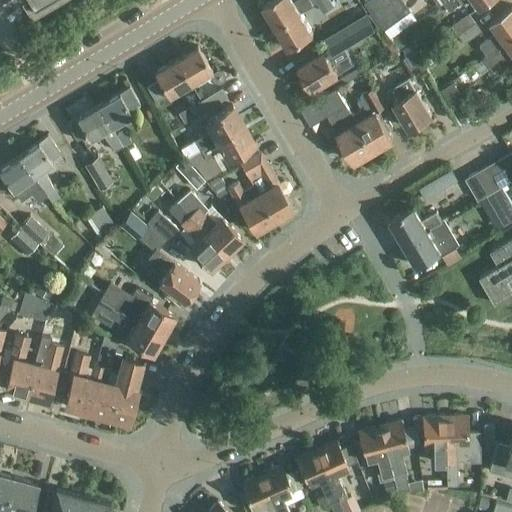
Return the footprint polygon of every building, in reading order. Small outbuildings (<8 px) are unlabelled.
[(272,0),(263,6),(276,28),(300,13),(317,3),(321,0),(295,0),(293,2),(292,0),(272,0)] [(333,7),(329,0),(321,0),(317,3),(323,13),(333,7)] [(368,0),(364,3),(372,13),(389,0),(368,0)] [(379,24),(380,23),(406,4),(403,0),(389,0),(372,13),(379,24)] [(446,0),(443,2),(449,11),(461,2),(462,4),(467,0),(473,0),(480,9),(491,0),(446,0)] [(380,23),(385,30),(390,38),(417,19),(406,4),(380,23)] [(495,36),(501,45),(511,36),(511,6),(490,22),(498,34),(495,36)] [(313,35),(300,13),(276,28),(288,49),(313,35)] [(374,27),(373,25),(366,13),(344,27),(324,39),(330,49),(299,67),(312,89),(354,64),(346,49),(341,52),(339,48),(352,40),(374,27)] [(451,26),(458,36),(475,23),(469,13),(451,26)] [(481,31),(475,23),(458,36),(464,44),(481,31)] [(495,50),(495,49),(487,55),(483,58),(490,69),(511,53),(511,36),(501,45),(495,50)] [(424,49),(430,64),(441,59),(435,45),(424,49)] [(197,46),(175,59),(189,83),(212,70),(197,46)] [(412,77),(426,69),(415,51),(401,59),(412,77)] [(175,59),(154,71),(168,95),(189,83),(175,59)] [(408,77),(386,90),(409,128),(431,115),(416,89),(415,90),(408,77)] [(453,110),(464,103),(453,84),(442,91),(453,110)] [(129,86),(98,104),(111,126),(131,114),(128,108),(138,102),(129,86)] [(362,110),(353,115),(373,150),(392,139),(376,111),(386,106),(375,87),(360,95),(363,99),(358,102),(362,110)] [(221,88),(199,100),(205,110),(227,98),(221,88)] [(336,88),(319,98),(301,109),(311,125),(327,116),(354,161),(373,150),(353,115),(352,116),(348,109),(336,88)] [(199,100),(188,107),(194,117),(205,110),(199,100)] [(98,104),(66,123),(76,139),(86,133),(89,138),(100,132),(114,151),(122,146),(116,134),(111,126),(98,104)] [(211,130),(195,140),(200,148),(242,124),(231,105),(205,120),(211,130)] [(253,143),(242,124),(200,148),(205,157),(222,148),(228,158),(253,143)] [(125,130),(116,134),(122,146),(130,141),(125,130)] [(47,134),(18,155),(34,174),(49,193),(53,190),(48,179),(42,169),(52,161),(49,156),(58,150),(47,134)] [(182,147),(187,156),(200,148),(195,140),(182,147)] [(206,158),(205,157),(200,148),(187,156),(192,166),(193,165),(206,180),(222,170),(217,161),(209,165),(205,158),(206,158)] [(240,161),(253,183),(259,193),(258,194),(273,219),(292,208),(277,183),(278,182),(267,163),(264,165),(256,152),(240,161)] [(511,153),(511,152),(500,159),(511,178),(511,153)] [(38,201),(49,193),(34,174),(18,155),(0,168),(0,191),(9,185),(13,190),(23,183),(38,201)] [(112,181),(97,157),(84,165),(99,189),(112,181)] [(511,178),(500,159),(489,165),(509,198),(511,204),(511,203),(511,178)] [(489,165),(477,172),(489,192),(478,199),(478,200),(486,196),(492,208),(509,198),(489,165)] [(477,172),(466,179),(478,199),(489,192),(477,172)] [(208,181),(219,196),(229,190),(218,174),(208,181)] [(259,193),(253,183),(247,187),(243,189),(240,183),(238,181),(236,182),(227,187),(230,191),(238,205),(239,205),(254,230),(273,219),(258,194),(259,193)] [(189,189),(177,201),(225,253),(231,247),(235,247),(239,243),(239,239),(241,237),(221,216),(214,223),(204,212),(208,209),(189,189)] [(177,201),(168,209),(197,239),(189,247),(209,268),(211,266),(215,266),(219,262),(219,258),(225,253),(177,201)] [(114,223),(102,205),(91,213),(103,230),(114,223)] [(390,222),(403,245),(442,221),(436,211),(421,220),(414,207),(390,222)] [(130,209),(115,227),(132,241),(147,224),(130,209)] [(179,229),(158,210),(147,222),(168,241),(179,229)] [(21,225),(39,241),(45,246),(44,247),(54,255),(63,245),(54,236),(47,231),(48,230),(30,214),(21,225)] [(455,243),(442,221),(403,245),(416,266),(455,243)] [(27,253),(39,241),(21,225),(9,237),(27,253)] [(498,266),(480,277),(495,304),(511,294),(511,239),(490,252),(498,266)] [(156,247),(148,257),(165,270),(158,280),(184,300),(199,280),(156,247)] [(66,309),(85,283),(75,276),(56,301),(66,309)] [(110,284),(103,296),(117,307),(163,333),(174,314),(148,300),(144,308),(124,296),(126,293),(110,284)] [(132,329),(127,338),(152,352),(163,333),(117,307),(103,296),(93,314),(109,323),(112,318),(132,329)] [(36,328),(47,334),(55,319),(43,313),(36,328)] [(11,327),(24,333),(29,320),(17,314),(11,327)] [(4,385),(26,391),(34,362),(21,359),(28,336),(17,333),(10,356),(12,356),(4,385)] [(109,355),(110,341),(97,340),(96,354),(109,355)] [(43,365),(34,362),(26,391),(47,397),(61,345),(49,342),(43,365)] [(65,402),(87,408),(95,378),(94,378),(97,365),(97,364),(93,363),(90,377),(81,375),(87,353),(77,351),(71,372),(72,373),(65,402)] [(117,385),(107,382),(103,398),(132,405),(136,390),(132,389),(140,360),(124,356),(117,385)] [(105,367),(97,364),(97,365),(94,378),(95,378),(87,408),(129,419),(132,405),(103,398),(107,382),(101,381),(105,367)] [(424,415),(425,445),(435,444),(436,463),(436,475),(447,475),(445,414),(424,415)] [(457,484),(457,474),(456,462),(455,460),(467,459),(467,462),(479,461),(478,431),(466,431),(466,414),(445,414),(447,475),(447,485),(457,484)] [(399,419),(378,425),(392,477),(396,490),(408,489),(405,476),(399,478),(399,476),(406,474),(400,449),(406,448),(399,419)] [(378,455),(382,471),(377,473),(379,481),(392,477),(378,425),(360,429),(367,458),(378,455)] [(495,447),(488,470),(511,477),(511,433),(507,451),(495,447)] [(334,440),(315,449),(337,500),(352,494),(348,485),(343,487),(336,471),(346,467),(334,440)] [(342,511),(337,500),(315,449),(297,456),(309,483),(318,479),(325,495),(316,499),(320,507),(329,503),(332,511),(342,511)] [(277,511),(288,511),(282,496),(291,492),(279,465),(261,473),(277,511)] [(0,509),(3,510),(12,476),(0,472),(0,509)] [(277,511),(261,473),(242,481),(254,508),(264,504),(267,511),(277,511)] [(28,511),(37,483),(12,476),(3,510),(9,511),(28,511)] [(393,490),(390,480),(383,482),(385,492),(393,490)] [(78,511),(83,495),(56,488),(49,511),(78,511)] [(106,511),(109,502),(83,495),(78,511),(106,511)] [(229,511),(216,501),(206,511),(229,511)]
